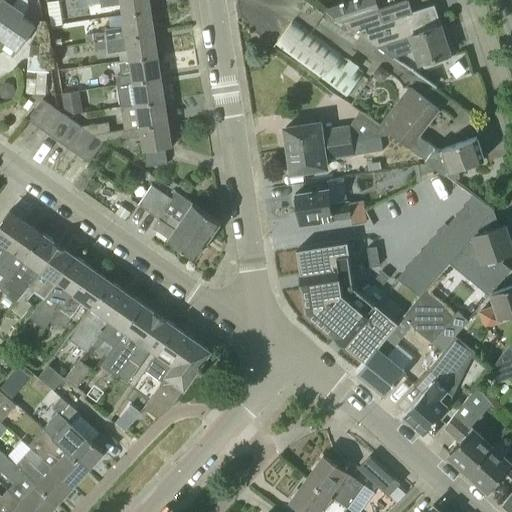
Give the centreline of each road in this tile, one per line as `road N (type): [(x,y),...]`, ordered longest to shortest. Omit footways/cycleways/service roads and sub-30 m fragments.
road 1 (residential): [(248,328),(254,267),(213,0)]
road 2 (residential): [(248,328),(0,153)]
road 3 (residential): [(472,511),(291,364)]
road 4 (residential): [(83,511),(176,413),(244,412)]
road 5 (residential): [(244,412),(154,511)]
